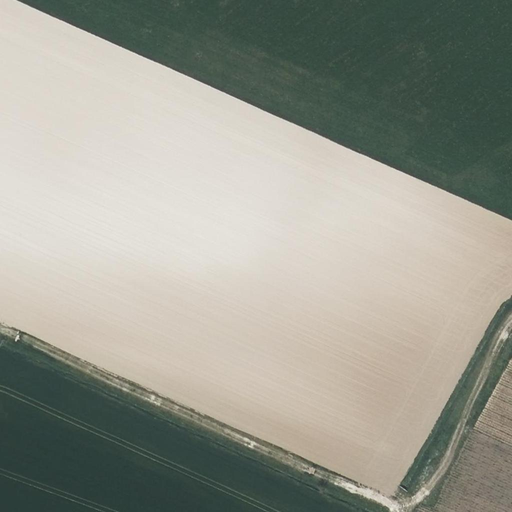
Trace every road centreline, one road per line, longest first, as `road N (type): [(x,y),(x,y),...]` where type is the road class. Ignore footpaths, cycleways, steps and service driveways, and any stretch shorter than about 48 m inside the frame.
road 1 (track): [(0,328),(400,511)]
road 2 (track): [(405,511),(428,486),(511,313)]
